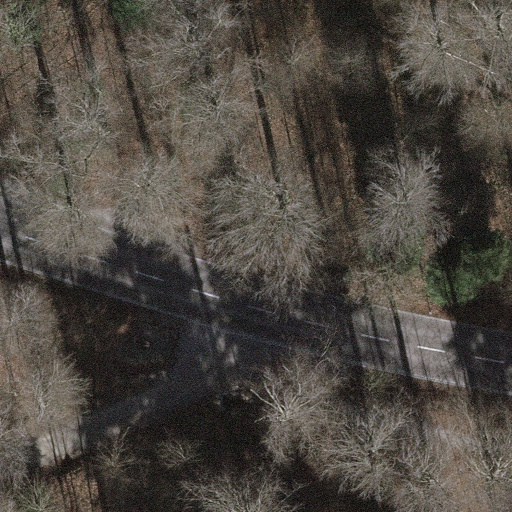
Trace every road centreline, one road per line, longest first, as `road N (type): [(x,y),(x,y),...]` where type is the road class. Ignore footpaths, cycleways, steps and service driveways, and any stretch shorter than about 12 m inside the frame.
road 1 (tertiary): [(511,361),(263,318),(0,229)]
road 2 (track): [(263,318),(211,367),(0,463)]
